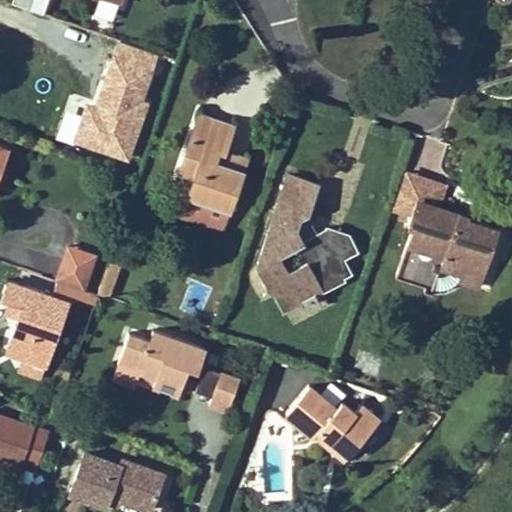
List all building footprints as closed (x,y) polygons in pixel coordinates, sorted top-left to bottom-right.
[(63,141),(129,159),(158,50),(111,37),(94,100),(75,95),(63,141)] [(193,182),(188,195),(229,210),(241,172),(217,163),(220,151),(223,152),(232,127),(197,115),(176,176),(193,182)] [(220,151),(217,163),(241,172),(245,159),(223,152),(220,151)] [(395,208),(410,213),(415,199),(439,206),(446,185),(407,172),(395,208)] [(316,184),(287,174),(257,263),(270,291),(282,296),(290,310),(311,299),(313,301),(325,295),(324,291),(344,281),(342,278),(350,274),(342,259),(356,252),(347,235),(325,227),(325,228),(317,250),(303,245),(302,240),(295,229),(299,218),(308,213),(316,184)] [(227,214),(229,210),(188,195),(186,201),(227,214)] [(476,229),(466,225),(467,221),(469,217),(439,206),(415,199),(410,213),(406,225),(412,227),(395,277),(431,290),(439,266),(467,276),(469,270),(484,275),(499,231),(478,224),(476,229)] [(466,225),(476,229),(478,224),(467,221),(466,225)] [(317,250),(325,228),(302,240),(303,245),(317,250)] [(57,281),(87,291),(100,251),(63,239),(50,279),(57,281)] [(108,299),(121,263),(110,259),(97,295),(108,299)] [(467,276),(439,266),(431,290),(434,290),(440,291),(445,290),(450,288),(455,285),(459,281),(480,288),(484,275),(469,270),(467,276)] [(1,298),(10,301),(21,305),(17,317),(9,341),(18,357),(21,358),(45,366),(68,301),(78,297),(81,290),(57,281),(51,296),(7,281),(1,298)] [(81,290),(78,297),(95,303),(97,295),(81,290)] [(17,317),(21,305),(10,301),(5,313),(17,317)] [(186,368),(197,372),(199,366),(205,347),(152,329),(148,340),(127,333),(117,364),(137,370),(136,372),(155,378),(152,386),(177,394),(183,377),(186,368)] [(5,352),(18,357),(9,341),(5,352)] [(40,380),(45,366),(21,358),(16,371),(40,380)] [(132,385),(136,372),(137,370),(117,364),(112,378),(132,385)] [(194,391),(211,396),(219,372),(199,366),(197,372),(186,368),(183,377),(198,381),(194,391)] [(237,378),(219,372),(211,396),(208,406),(226,412),(237,378)] [(313,437),(314,435),(318,431),(348,456),(379,420),(361,404),(355,412),(342,402),(336,409),(309,386),(285,414),(313,437)] [(0,455),(21,464),(35,468),(47,432),(0,415),(0,455)] [(348,456),(318,431),(314,435),(344,461),(348,456)] [(105,508),(108,502),(109,495),(119,499),(150,509),(162,474),(120,460),(118,465),(82,453),(68,495),(105,508)] [(21,464),(0,455),(0,464),(19,471),(21,464)] [(119,499),(109,495),(108,502),(117,505),(119,499)]
